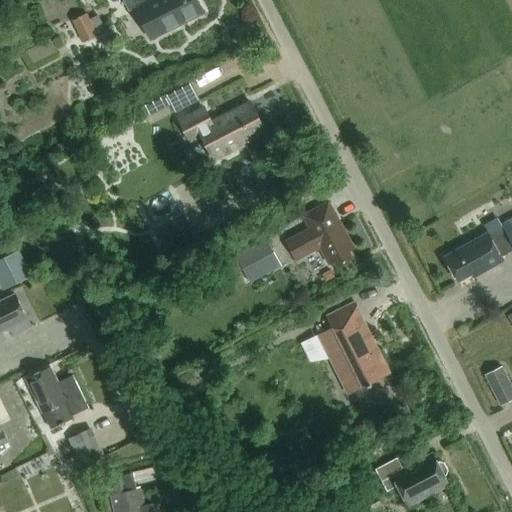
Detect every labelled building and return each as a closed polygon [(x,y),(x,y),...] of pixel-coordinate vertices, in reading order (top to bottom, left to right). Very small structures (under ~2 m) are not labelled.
[(113,0),(114,1),(115,0),(136,0),(140,5),(135,8),(135,9),(150,38),(203,12),(197,0),(113,0)] [(96,34),(86,13),(71,20),(81,41),(96,34)] [(42,62),(65,50),(58,36),(35,47),(42,62)] [(28,47),(25,41),(9,50),(12,55),(28,47)] [(174,91),(166,96),(175,113),(184,108),(174,91)] [(214,160),(266,132),(250,102),(211,122),(204,107),(178,121),(189,141),(201,134),(214,160)] [(349,251),(354,248),(329,201),(303,215),(310,228),(287,241),(298,261),(321,248),(329,264),(335,261),(337,266),(352,258),(349,251)] [(488,233),(444,258),(457,282),(478,270),(480,274),(503,262),(500,258),(511,251),(511,219),(502,226),(503,229),(490,237),(488,233)] [(167,247),(175,242),(168,231),(161,235),(167,247)] [(243,269),(275,252),(267,237),(250,246),(238,253),(235,254),(235,255),(236,256),(243,269)] [(20,250),(5,258),(17,283),(32,276),(20,250)] [(0,332),(27,319),(15,294),(0,301),(0,332)] [(333,327),(319,334),(320,335),(356,391),(367,385),(391,374),(360,314),(333,327)] [(511,397),(511,380),(503,364),(486,373),(502,403),(511,397)] [(51,367),(26,379),(43,412),(51,429),(60,424),(61,426),(65,424),(64,422),(72,418),(73,420),(74,420),(72,416),(65,401),(67,400),(58,382),(51,367)] [(99,442),(76,454),(83,469),(101,460),(107,457),(99,442)] [(399,484),(409,504),(449,483),(445,475),(447,473),(448,469),(444,462),(440,461),(438,462),(434,453),(404,469),(398,457),(377,468),(388,490),(399,484)] [(154,511),(152,504),(145,506),(141,489),(136,490),(132,474),(96,483),(100,499),(112,496),(116,511),(154,511)] [(183,480),(162,485),(167,504),(188,498),(183,480)]
